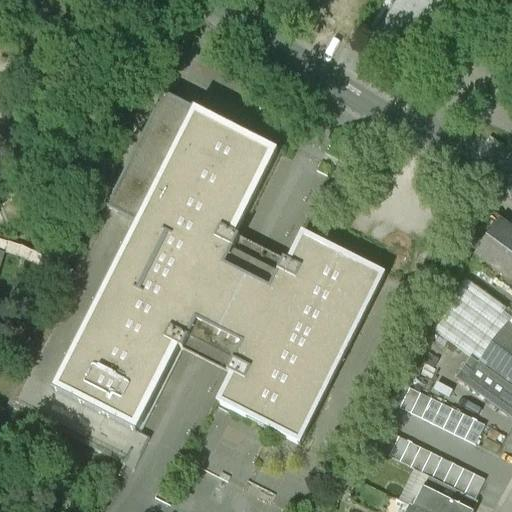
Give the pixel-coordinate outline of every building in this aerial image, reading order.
[(399,0),(376,39),(409,59),(444,0),(399,0)] [(428,43),(413,72),(427,80),(443,51),(428,43)] [(72,285),(9,410),(126,468),(142,436),(138,435),(180,351),(185,354),(190,343),(202,340),(230,354),(234,365),(229,376),(233,378),(218,407),(301,448),(331,389),(311,379),(337,327),(357,337),(387,276),(303,235),(289,263),(284,261),(279,273),(268,276),(238,262),(235,251),(241,240),(237,238),(279,153),(165,96),(72,285)] [(511,232),(501,225),(477,257),(511,281),(511,232)] [(76,275),(23,248),(7,244),(0,242),(0,253),(5,255),(21,259),(72,285),(76,275)] [(511,323),(511,317),(463,282),(443,310),(448,313),(433,334),(471,361),(481,368),(508,329),(511,323)] [(511,332),(508,329),(481,368),(471,361),(456,381),(511,420),(511,332)] [(485,428),(400,387),(390,406),(475,448),(485,428)] [(485,483),(378,430),(368,450),(413,472),(429,480),(476,503),(485,483)] [(413,472),(397,503),(415,511),(419,511),(428,494),(424,491),(429,480),(413,472)] [(476,503),(429,480),(424,491),(428,494),(465,511),(474,511),(478,504),(476,503)] [(116,483),(101,511),(168,511),(170,510),(116,483)] [(465,511),(428,494),(419,511),(465,511)]
